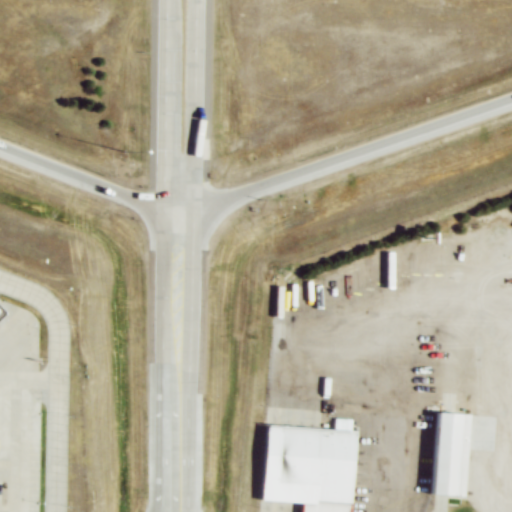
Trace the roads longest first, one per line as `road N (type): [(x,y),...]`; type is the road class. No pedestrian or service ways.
road 1 (motorway): [(166,203),(238,195),(511,99)]
road 2 (tertiary): [(169,511),(177,238)]
road 3 (residential): [(0,281),(53,306),(61,318),(61,511)]
road 4 (primary): [(194,204),(197,0)]
road 5 (primary): [(168,0),(166,203)]
road 6 (motorway): [(0,144),(166,203)]
